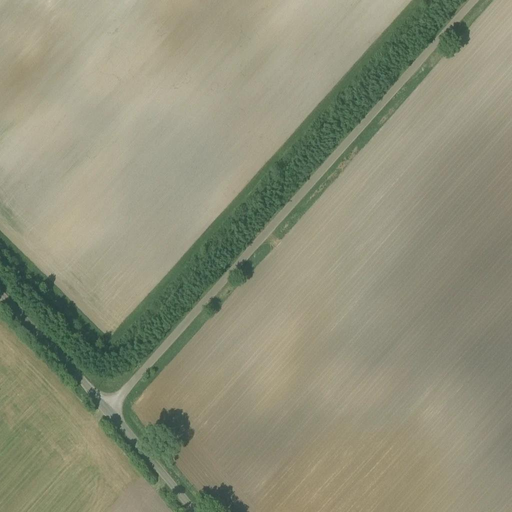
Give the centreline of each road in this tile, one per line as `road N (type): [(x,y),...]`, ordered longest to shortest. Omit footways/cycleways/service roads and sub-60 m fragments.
road 1 (unclassified): [(105,407),(466,0)]
road 2 (unclassified): [(0,296),(105,407)]
road 3 (unclassified): [(105,407),(195,511)]
